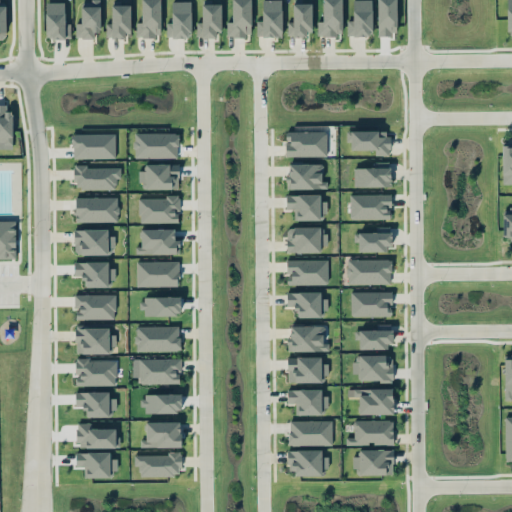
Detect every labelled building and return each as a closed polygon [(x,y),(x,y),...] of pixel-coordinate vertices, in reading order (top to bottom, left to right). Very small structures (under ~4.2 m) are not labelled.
[(80,0),(81,23),(76,23),(76,38),(99,37),(98,0),(80,0)] [(160,0),(141,0),(141,22),(136,22),(136,36),(160,36),(160,0)] [(171,22),(167,22),(167,37),(191,37),(191,0),(171,0),(171,22)] [(251,0),(232,0),(232,21),(227,21),(226,35),(251,35),(251,0)] [(257,36),(282,36),(281,0),(261,0),(262,20),(256,20),(257,36)] [(341,0),(322,0),(322,21),(318,21),(318,35),(342,35),(341,0)] [(352,0),(353,20),(347,20),(347,36),(372,35),(371,0),(352,0)] [(46,38),(71,38),(70,17),(65,17),(64,1),(45,2),(46,38)] [(202,21),(196,22),(197,37),(220,36),(220,3),(201,3),(202,21)] [(312,35),(312,3),(292,3),(293,21),(287,21),(287,35),(312,35)] [(131,36),(130,4),(111,4),(111,23),(106,23),(106,37),(131,36)] [(12,111),(6,111),(6,104),(0,104),(0,142),(13,142),(12,111)] [(286,156),(327,155),(327,130),(286,131),(286,141),(285,141),(286,156)] [(374,149),(374,154),(389,154),(389,130),(347,130),(347,142),(351,142),(351,149),(374,149)] [(178,157),(178,133),(135,132),(134,157),(178,157)] [(72,157),(115,157),(115,133),(72,133),(72,157)] [(503,184),(511,184),(511,145),(502,146),(503,184)] [(354,187),(390,186),(390,161),(374,161),(374,167),(354,167),(354,187)] [(139,170),(139,189),(179,188),(178,163),(144,163),(144,170),(139,170)] [(322,180),(323,163),(288,163),(287,188),(327,188),(327,180),(322,180)] [(116,188),(116,178),(121,178),(121,166),(74,166),(75,189),(116,188)] [(294,219),(319,219),(319,213),(326,213),(326,200),(319,200),(319,194),(285,195),(286,208),(294,208),(294,219)] [(390,194),(350,194),(350,219),(391,218),(390,194)] [(118,196),(75,197),(75,221),(118,221),(118,196)] [(138,222),(178,222),(178,210),(179,210),(179,197),(138,196),(138,222)] [(503,213),(502,238),(511,237),(511,206),(510,206),(509,213),(503,213)] [(15,220),(0,220),(0,257),(16,258),(15,220)] [(320,227),(286,226),(286,252),(320,252),(320,245),(327,245),(327,233),(320,233),(320,227)] [(358,251),(390,251),(390,226),(376,226),(376,231),(354,232),(354,241),(358,241),(358,251)] [(113,235),(108,236),(108,228),(74,229),(75,254),(114,253),(113,235)] [(174,228),(140,228),(140,245),(135,245),(135,253),(179,254),(180,239),(174,239),(174,228)] [(391,283),(391,258),(347,259),(348,284),(391,283)] [(328,259),(286,259),(286,274),(287,274),(287,284),(328,284),(328,259)] [(136,262),(137,286),(179,285),(178,260),(136,262)] [(83,285),(115,284),(115,267),(108,268),(108,261),(74,262),(74,275),(83,274),(83,285)] [(296,316),(327,315),(327,298),(320,298),(320,291),(286,292),(287,306),(296,305),(296,316)] [(351,291),(350,315),(391,316),(392,291),(351,291)] [(75,318),(115,318),(115,294),(75,293),(75,318)] [(392,323),(376,324),(377,329),(357,330),(357,348),(393,347),(392,323)] [(287,351),(329,350),(329,341),(325,342),(325,324),(291,325),(291,336),(287,336),(287,351)] [(136,350),(180,350),(179,325),(135,326),(136,350)] [(109,326),(75,326),(75,352),(115,351),(115,334),(109,334),(109,326)] [(355,361),(354,380),(392,381),(393,354),(359,354),(359,361),(355,361)] [(321,356),(287,356),(288,382),(327,381),(326,363),(321,363),(321,356)] [(180,382),(180,357),(132,358),(133,377),(139,377),(139,383),(180,382)] [(116,359),(75,359),(75,373),(77,373),(77,385),(116,384),(116,359)] [(326,395),(321,395),(321,388),(286,389),(287,403),(295,402),(296,414),(326,414),(326,395)] [(393,413),(393,388),(347,389),(347,396),(358,396),(359,414),(393,413)] [(332,444),(332,419),(288,420),(289,445),(332,444)] [(393,444),(393,419),(353,419),(354,436),(346,437),(346,444),(393,444)] [(180,446),(181,421),(145,421),(145,439),(140,439),(140,446),(180,446)] [(115,427),(91,428),(91,422),(77,422),(77,447),(116,447),(115,427)] [(355,474),(393,473),(393,448),(355,449),(355,474)] [(322,449),(288,449),(287,473),(322,474),(322,468),(328,468),(328,456),(321,456),(322,449)] [(140,475),(181,475),(180,453),(134,454),(134,465),(140,465),(140,475)]
